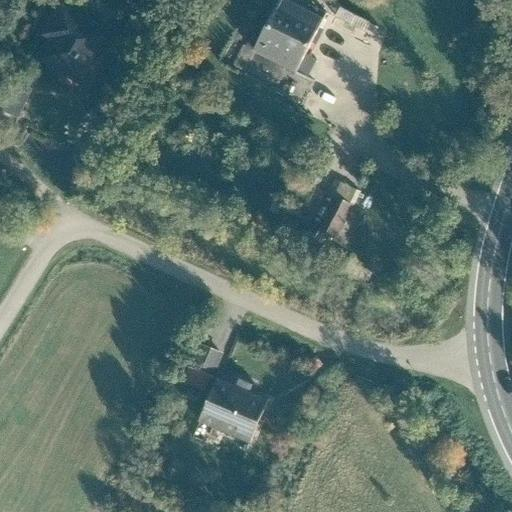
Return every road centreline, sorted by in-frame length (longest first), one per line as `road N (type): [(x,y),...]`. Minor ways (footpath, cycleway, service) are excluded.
road 1 (residential): [(490,356),(376,357),(77,230),(55,235),(0,317)]
road 2 (secondary): [(511,197),(493,259),(490,356)]
